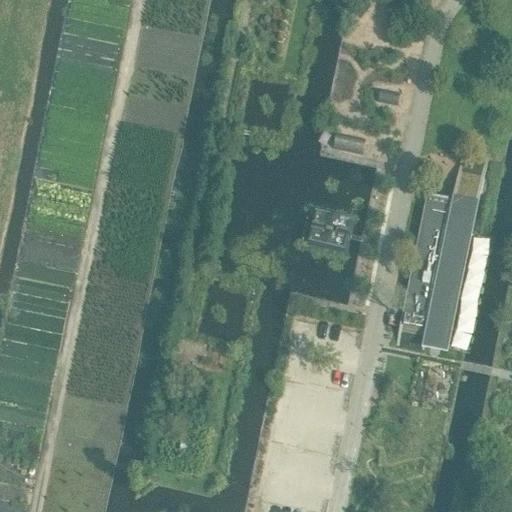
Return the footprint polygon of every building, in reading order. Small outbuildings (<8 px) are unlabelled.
[(380,92),(378,104),(394,107),(397,95),(380,92)] [(342,137),(338,152),(362,157),(366,142),(342,137)] [(428,201),(400,335),(401,335),(423,340),(448,345),(482,179),(481,179),(461,175),(460,175),(453,206),(428,201)] [(315,214),(312,228),(348,236),(352,222),(315,214)] [(311,232),(308,246),(344,254),(347,240),(311,232)] [(190,457),(193,444),(182,442),(180,455),(190,457)]
